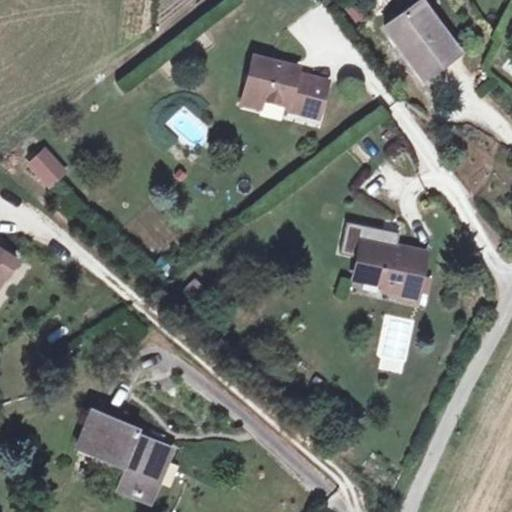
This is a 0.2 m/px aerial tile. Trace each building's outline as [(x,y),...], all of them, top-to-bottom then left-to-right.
[(368,16),(355,0),(346,0),(341,4),(357,25),(368,16)] [(459,52),(420,0),(419,0),(384,27),(402,50),(407,47),(428,75),(459,52)] [(428,75),(407,47),(402,50),(423,79),(428,75)] [(318,117),(327,82),(296,74),(298,68),(254,56),(245,92),(262,96),(287,103),(286,108),(318,117)] [(259,106),(262,96),(245,92),(242,101),(259,106)] [(165,124),(196,149),(212,129),(182,104),(165,124)] [(52,154),(33,169),(48,188),(67,172),(52,154)] [(399,234),(346,222),(340,253),(365,259),(360,279),(401,288),(400,294),(416,297),(426,253),(396,247),(399,234)] [(6,277),(17,260),(0,250),(0,282),(4,276),(6,277)] [(204,306),(213,298),(203,286),(194,295),(204,306)] [(149,500),(169,450),(137,437),(139,431),(92,412),(78,446),(130,467),(121,488),(149,500)]
